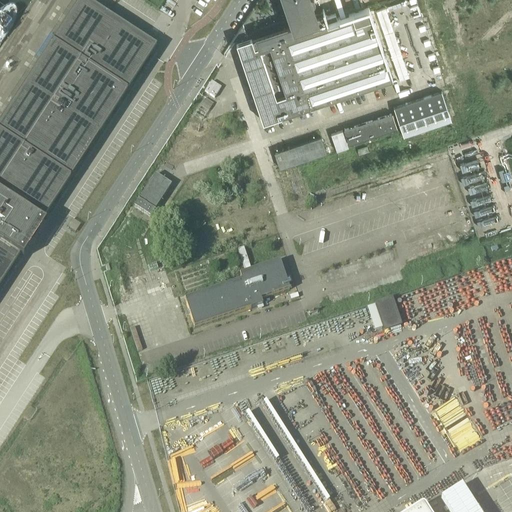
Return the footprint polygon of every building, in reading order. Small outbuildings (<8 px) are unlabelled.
[(0,286),(155,48),(156,48),(82,0),(79,0),(0,121),(0,286)] [(174,20),(141,0),(123,0),(122,2),(168,30),(174,20)] [(387,63),(377,32),(370,10),(369,7),(363,9),(360,10),(337,18),(336,13),(326,16),(324,9),(323,9),(323,11),(315,13),(315,11),(319,9),(316,2),(315,0),(284,0),(287,7),(282,9),(286,20),(256,30),(253,32),(251,35),(248,36),(247,34),(246,34),(243,24),(231,42),(238,40),(241,50),(239,51),(263,121),(323,101),(324,104),(334,101),(333,98),(352,91),(354,95),(364,91),(363,88),(372,85),(373,87),(388,82),(387,80),(392,78),(387,63)] [(211,82),(204,92),(214,98),(220,88),(211,82)] [(394,107),(404,136),(452,120),(442,91),(394,107)] [(397,128),(392,113),(344,130),(349,145),(397,128)] [(348,147),(342,130),(331,134),(337,151),(348,147)] [(299,162),(326,153),(321,137),(275,153),(280,168),(299,162)] [(154,211),(171,186),(154,175),(138,200),(137,200),(137,201),(133,207),(149,218),(153,212),(154,212),(154,211)] [(243,249),(237,251),(244,273),(239,275),(240,281),(184,300),(193,329),(262,306),(260,300),(288,291),(279,262),(250,271),(243,249)] [(391,299),(374,304),(383,332),(400,326),(391,299)] [(477,511),(461,486),(441,499),(448,511),(477,511)]
